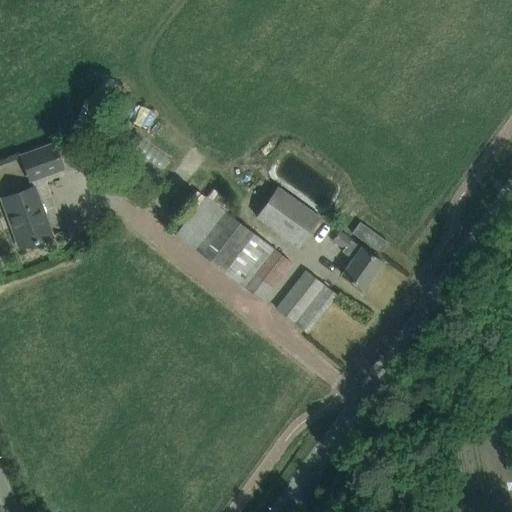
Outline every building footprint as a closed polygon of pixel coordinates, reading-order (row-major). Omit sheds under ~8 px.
[(194,148),(200,139),(181,126),(175,135),(194,148)] [(18,154),(19,157),(28,182),(65,169),(55,141),(18,154)] [(321,218),(278,186),(256,217),(300,247),(321,218)] [(2,199),(8,216),(19,248),(38,241),(53,235),(35,187),(2,199)] [(182,209),(190,215),(175,234),(263,301),(293,261),(226,212),(232,204),(213,189),(206,197),(197,190),(182,209)] [(387,242),(360,222),(352,233),(379,253),(387,242)] [(351,258),(340,273),(362,289),(382,262),(366,250),(339,230),(332,239),(344,248),(342,250),(350,257),(351,258)] [(320,282),(305,270),(276,307),(290,320),(306,332),(336,295),(320,282)]
